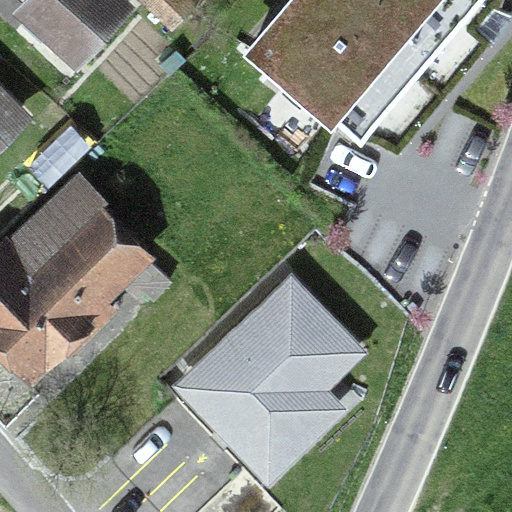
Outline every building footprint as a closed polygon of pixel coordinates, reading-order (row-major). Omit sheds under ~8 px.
[(120,3),(116,0),(26,0),(20,7),(72,55),(120,3)] [(188,5),(182,0),(141,0),(168,26),(188,5)] [(291,0),(251,48),(293,83),(364,136),(475,0),(291,0)] [(0,131),(15,117),(0,102),(0,131)] [(7,229),(0,235),(0,349),(31,381),(67,346),(74,352),(120,307),(110,297),(156,252),(104,200),(109,196),(79,166),(11,233),(7,229)] [(369,348),(291,267),(173,381),(268,480),(349,402),(331,384),(369,348)]
